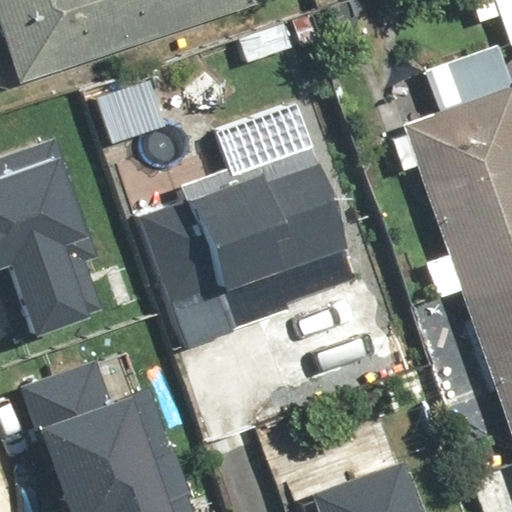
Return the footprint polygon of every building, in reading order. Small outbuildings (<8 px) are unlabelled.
[(0,0),(0,87),(233,14),(228,0),(0,0)] [(392,124),(511,490),(511,105),(492,45),(412,72),(425,113),(392,124)] [(154,191),(190,302),(337,254),(286,98),(203,125),(218,170),(154,191)] [(25,344),(107,319),(55,152),(0,169),(0,278),(4,277),(25,344)] [(179,511),(120,343),(0,384),(0,405),(37,511),(179,511)] [(412,511),(394,456),(270,496),(275,511),(412,511)]
